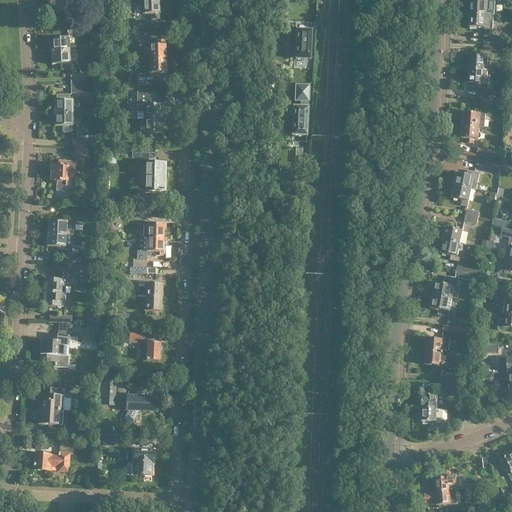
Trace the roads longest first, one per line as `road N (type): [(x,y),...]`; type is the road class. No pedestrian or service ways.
road 1 (tertiary): [(193,503),(205,0)]
road 2 (residential): [(187,0),(192,158),(177,502)]
road 3 (tertiary): [(391,462),(391,363),(426,164),(439,0)]
road 4 (residential): [(6,491),(27,131)]
road 5 (residential): [(177,502),(6,491)]
road 6 (residential): [(27,131),(22,0)]
road 7 (residential): [(391,462),(511,422)]
